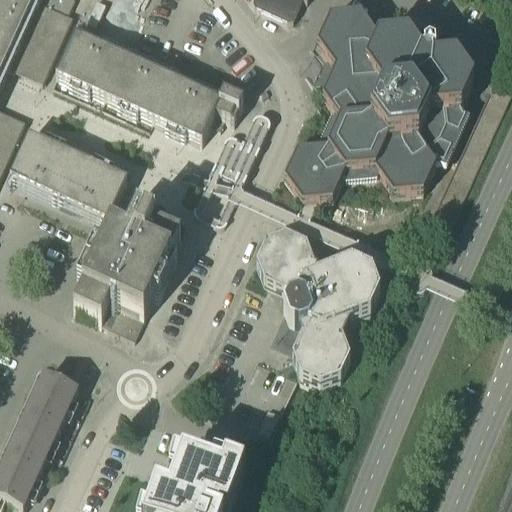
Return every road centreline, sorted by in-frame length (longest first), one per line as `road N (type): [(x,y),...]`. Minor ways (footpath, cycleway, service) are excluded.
road 1 (unclassified): [(113,409),(179,369),(294,121),(282,87),(218,0)]
road 2 (secondary): [(511,155),(360,511)]
road 3 (unknown): [(492,62),(414,241)]
road 4 (secondary): [(453,511),(511,373)]
